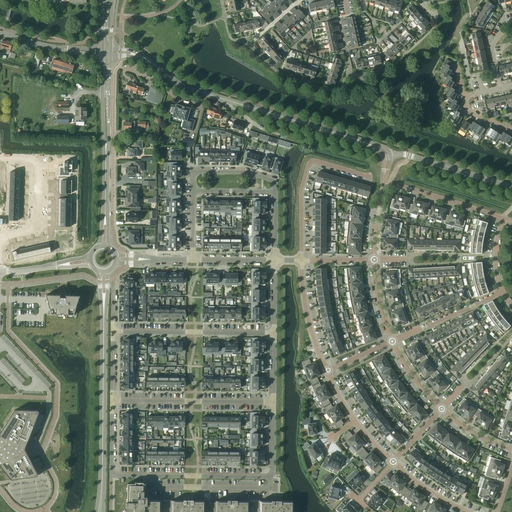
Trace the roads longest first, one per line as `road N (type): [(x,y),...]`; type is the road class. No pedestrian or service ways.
road 1 (tertiary): [(387,157),(191,90),(135,55)]
road 2 (secondary): [(99,511),(103,306)]
road 3 (residential): [(111,400),(273,402)]
road 4 (residential): [(112,330),(273,332)]
road 5 (residential): [(369,177),(308,163),(300,191),(302,259)]
road 6 (residential): [(0,235),(37,225),(38,194),(38,160),(0,158)]
road 7 (residential): [(154,475),(155,486),(193,487),(269,488),(268,477)]
road 8 (tertiary): [(511,187),(408,155),(387,157)]
road 9 (residential): [(500,290),(391,341)]
